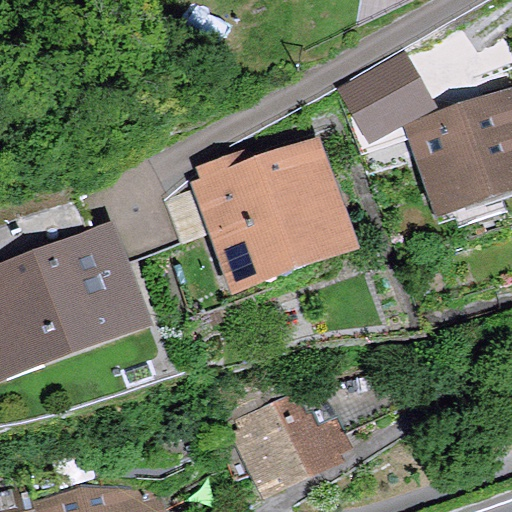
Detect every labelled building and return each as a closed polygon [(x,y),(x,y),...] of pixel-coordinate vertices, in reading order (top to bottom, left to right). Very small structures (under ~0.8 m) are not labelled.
[(357,86),(371,117),(424,93),(410,62),(357,86)] [(436,183),(443,203),(511,179),(511,127),(506,108),(410,140),(426,186),(436,183)] [(211,200),(238,275),(338,240),(311,165),(259,183),(250,157),(205,173),(214,199),(211,200)] [(0,366),(131,318),(108,256),(103,243),(98,245),(79,196),(0,225),(0,366)] [(152,256),(180,245),(164,202),(136,213),(152,256)] [(119,252),(124,266),(152,256),(136,213),(97,227),(103,243),(108,256),(119,252)] [(244,454),(261,490),(351,447),(344,432),(394,407),(377,371),(317,387),(247,419),(259,447),(244,454)] [(152,511),(146,485),(80,483),(45,495),(49,511),(152,511)] [(0,511),(32,511),(27,492),(0,497),(0,511)]
